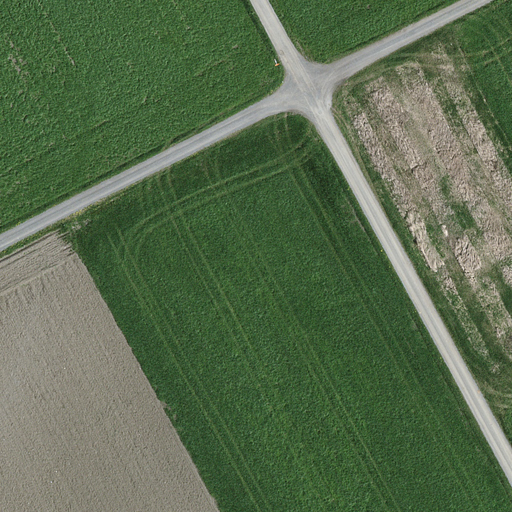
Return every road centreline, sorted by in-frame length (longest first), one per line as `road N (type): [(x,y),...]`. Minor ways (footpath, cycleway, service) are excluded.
road 1 (track): [(0,243),(477,0)]
road 2 (track): [(511,466),(257,0)]
